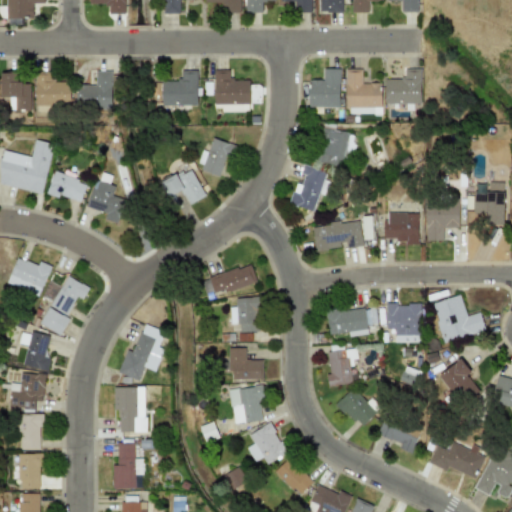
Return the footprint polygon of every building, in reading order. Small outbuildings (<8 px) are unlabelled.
[(43,0),(5,0),(5,18),(31,17),(31,4),(43,3),(43,0)] [(87,0),(88,4),(106,4),(106,14),(124,14),(123,0),(87,0)] [(162,0),(162,14),(178,13),(178,0),(162,0)] [(238,0),(203,0),(204,2),(222,2),(222,11),(239,11),(238,0)] [(245,0),(245,12),(262,12),(262,1),(274,1),(274,0),(245,0)] [(279,0),(279,1),(293,1),(294,12),(310,12),(309,0),(279,0)] [(341,12),(341,0),(318,0),(318,12),(341,12)] [(350,0),(350,12),(366,12),(367,0),(350,0)] [(416,0),(385,0),(386,1),(400,0),(400,12),(417,12),(416,0)] [(339,69),(322,68),(322,79),(308,79),(307,107),(339,107),(339,69)] [(380,83),(361,83),(360,68),(345,69),(345,114),(380,113),(380,83)] [(384,103),(419,103),(419,68),(404,68),(404,79),(384,79),(384,103)] [(75,108),(110,108),(111,70),(94,70),(94,85),(75,84),(75,108)] [(161,80),(160,105),(196,105),(196,70),(180,70),(180,80),(161,80)] [(70,107),(69,82),(52,82),(51,71),(34,72),(34,108),(70,107)] [(0,97),(13,97),(14,109),(29,109),(29,82),(17,82),(17,72),(0,72),(0,97)] [(351,133),(315,129),(312,161),(348,165),(351,133)] [(220,176),(231,145),(211,137),(206,152),(201,150),(195,167),(220,176)] [(0,184),(41,193),(51,144),(34,140),(30,156),(3,151),(0,165),(0,184)] [(325,172),(302,164),(299,173),(304,175),(300,185),(295,183),(288,203),(312,212),(325,172)] [(167,197),(181,191),(187,204),(203,197),(190,168),(160,181),(167,197)] [(79,203),(85,182),(52,172),(46,193),(79,203)] [(86,208),(105,213),(103,219),(117,223),(124,200),(110,196),(113,186),(94,180),(86,208)] [(502,224),(503,183),(474,182),(473,213),(485,213),(485,224),(502,224)] [(425,240),(441,240),(441,227),(457,227),(457,201),(424,202),(425,240)] [(382,241),(416,242),(417,213),(386,212),(386,220),(382,220),(382,241)] [(314,251),(343,247),(343,248),(361,246),(358,220),(311,226),(314,251)] [(5,283),(37,296),(49,266),(38,261),(36,265),(16,257),(5,283)] [(255,281),(249,263),(200,279),(206,298),(255,281)] [(48,282),(39,299),(67,313),(75,296),(81,300),(88,287),(65,276),(59,288),(48,282)] [(484,331),(479,312),(465,316),(459,295),(431,303),(442,342),(484,331)] [(229,307),(229,324),(238,323),(238,332),(258,332),(257,297),(235,298),(235,307),(229,307)] [(394,342),(419,342),(419,303),(385,304),(385,329),(394,329),(394,342)] [(328,335),(347,332),(348,336),(367,334),(366,326),(376,324),(373,306),(325,312),(328,335)] [(59,335),(68,319),(47,307),(37,323),(59,335)] [(164,337),(140,328),(131,352),(125,349),(116,373),(137,381),(142,367),(152,370),(164,337)] [(48,336),(30,331),(21,364),(46,371),(49,358),(43,356),(48,336)] [(244,348),(228,348),(227,379),(261,379),(261,360),(244,359),(244,348)] [(327,385),(350,385),(349,359),(356,359),(355,349),(326,350),(327,385)] [(438,375),(461,404),(478,391),(466,376),(471,373),(459,359),(438,375)] [(7,408),(33,408),(34,401),(42,401),(43,374),(18,373),(18,383),(8,383),(7,408)] [(511,407),(511,380),(497,377),(490,402),(511,407)] [(144,431),(143,386),(112,387),(113,410),(118,410),(118,432),(144,431)] [(227,390),(232,424),(262,420),(257,386),(227,390)] [(358,428),(374,413),(351,388),(335,403),(358,428)] [(18,449),(39,448),(38,413),(16,414),(18,449)] [(252,444),(245,447),(252,461),(262,457),(265,463),(285,454),(270,423),(247,434),(252,444)] [(410,453),(416,435),(380,423),(376,435),(400,443),(398,448),(410,453)] [(111,465),(112,488),(134,488),(134,475),(142,474),(141,459),(133,459),(133,442),(116,443),(116,465),(111,465)] [(427,463),(445,471),(447,467),(474,478),(483,456),(450,443),(447,450),(435,445),(427,463)] [(506,499),(511,487),(511,460),(492,450),(473,488),(489,496),(491,492),(506,499)] [(17,488),(39,488),(39,453),(17,453),(17,488)] [(311,482),(288,457),(273,471),(297,496),(311,482)] [(342,511),(348,496),(317,484),(306,511),(342,511)] [(39,511),(39,493),(17,493),(17,511),(39,511)] [(369,511),(372,506),(355,498),(348,511),(369,511)] [(119,511),(145,511),(145,501),(119,502),(119,511)]
